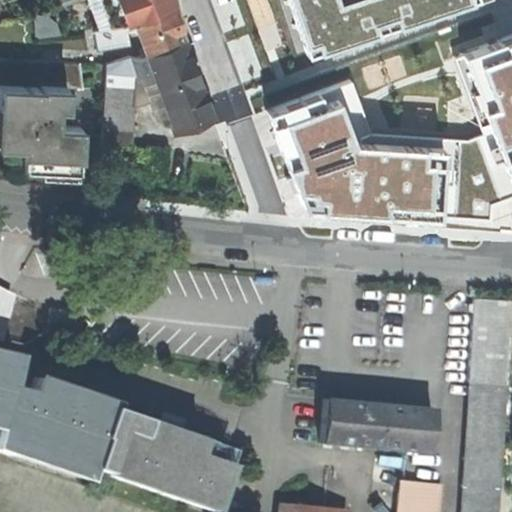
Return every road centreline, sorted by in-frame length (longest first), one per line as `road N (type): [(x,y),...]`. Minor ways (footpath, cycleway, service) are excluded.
road 1 (residential): [(289,246),(0,210)]
road 2 (residential): [(197,0),(289,246)]
road 3 (residential): [(511,258),(289,246)]
road 4 (unknown): [(271,433),(63,370)]
